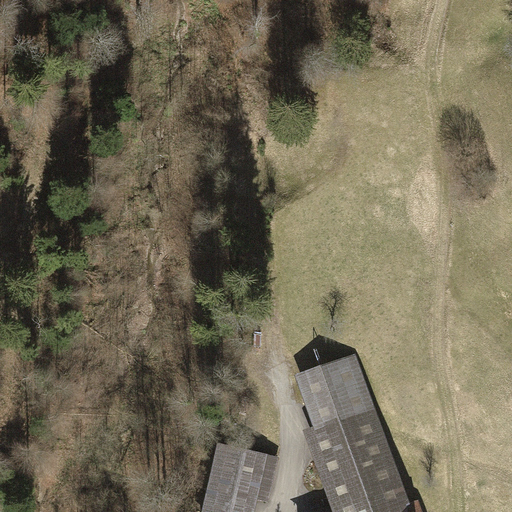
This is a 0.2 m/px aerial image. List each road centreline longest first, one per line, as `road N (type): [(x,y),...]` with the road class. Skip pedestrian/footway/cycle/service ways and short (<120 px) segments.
road 1 (track): [(443,0),(433,63),(445,180),(438,345),(459,511)]
road 2 (track): [(278,358),(256,250),(246,138)]
road 3 (unclassified): [(283,511),(294,435),(278,358)]
